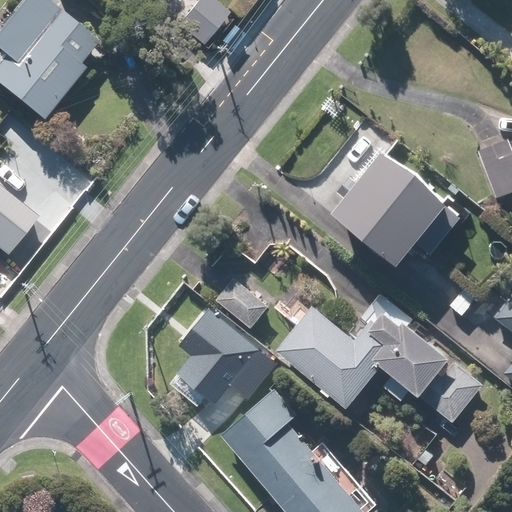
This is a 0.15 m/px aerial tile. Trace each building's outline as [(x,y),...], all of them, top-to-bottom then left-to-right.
[(0,59),(0,82),(42,117),(84,66),(78,61),(97,39),(49,0),(22,0),(0,27),(0,48),(5,53),(0,59)] [(229,11),(214,0),(196,0),(180,22),(205,41),(229,11)] [(511,148),(509,140),(478,152),(495,199),(511,192),(511,148)] [(386,149),(338,210),(403,262),(452,202),(386,149)] [(235,278),(218,300),(253,326),(270,305),(235,278)] [(455,421),(485,383),(418,329),(421,325),(382,293),(350,333),(314,304),(278,349),(350,407),(384,364),(395,373),(386,385),(404,400),(413,388),(455,421)] [(511,295),(495,316),(511,328),(511,361),(505,370),(511,376),(511,295)] [(179,371),(217,403),(262,348),(212,308),(181,346),(192,355),(179,371)] [(277,387),(224,434),(292,511),(370,511),(290,421),(299,412),(277,387)]
